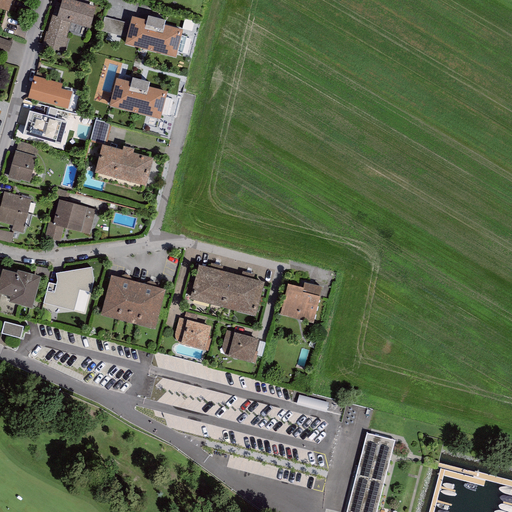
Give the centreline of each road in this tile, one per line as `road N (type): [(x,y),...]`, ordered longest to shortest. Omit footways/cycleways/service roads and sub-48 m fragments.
road 1 (residential): [(0,156),(43,0)]
road 2 (residential): [(158,239),(50,257),(0,249)]
